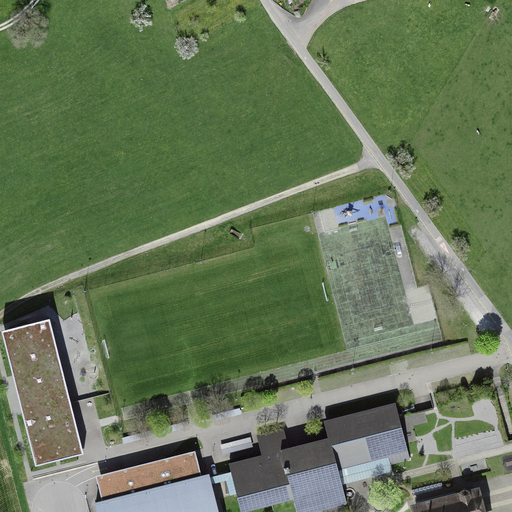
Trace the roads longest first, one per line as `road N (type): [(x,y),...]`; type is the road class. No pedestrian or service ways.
road 1 (tertiary): [(511,346),(267,0)]
road 2 (track): [(0,314),(74,274),(379,158)]
